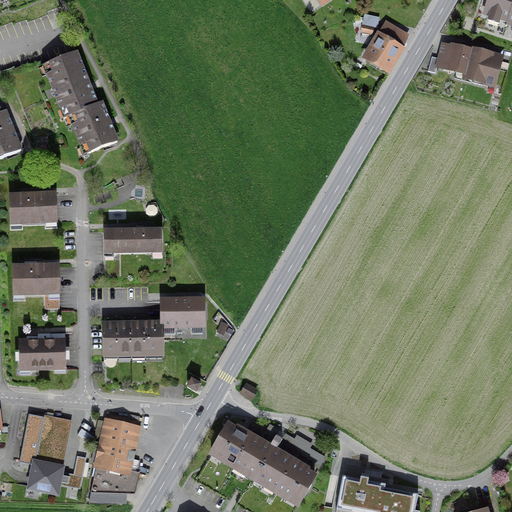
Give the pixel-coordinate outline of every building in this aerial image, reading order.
[(0,27),(12,23),(13,26),(26,20),(27,24),(47,16),(46,13),(59,7),(56,0),(47,0),(14,13),(8,12),(0,14),(0,27)] [(511,0),(486,0),(483,15),(511,23),(511,22),(511,0)] [(374,28),(362,26),(361,33),(372,35),(374,28)] [(406,49),(377,32),(361,58),(390,76),(406,49)] [(464,76),(472,49),(451,43),(450,46),(442,43),(435,68),(464,76)] [(472,49),(464,76),(463,80),(494,89),(503,57),(472,48),(472,49)] [(100,102),(79,51),(40,67),(44,77),(62,119),(68,116),(100,102)] [(28,65),(15,70),(20,82),(22,86),(44,77),(40,67),(38,63),(29,67),(28,65)] [(0,71),(0,88),(1,90),(20,82),(15,70),(14,67),(1,73),(0,71)] [(83,154),(116,141),(100,102),(68,116),(83,154)] [(0,158),(20,151),(5,112),(1,114),(0,114),(0,158)] [(56,195),(8,197),(9,227),(58,225),(56,195)] [(163,230),(103,231),(103,254),(163,253),(163,230)] [(59,264),(12,265),(12,296),(60,295),(59,264)] [(205,331),(204,299),(158,299),(158,323),(163,323),(163,331),(205,331)] [(103,358),(117,358),(117,323),(103,323),(103,358)] [(117,323),(117,358),(131,357),(131,323),(117,323)] [(131,323),(131,357),(146,357),(146,323),(131,323)] [(146,323),(146,357),(163,357),(163,331),(163,323),(158,323),(146,323)] [(65,339),(17,339),(18,372),(65,371),(65,339)] [(191,380),(186,388),(195,393),(200,385),(191,380)] [(252,401),(257,391),(245,384),(239,395),(252,401)] [(58,498),(73,422),(43,416),(28,492),(58,498)] [(141,427),(104,420),(91,492),(136,494),(141,472),(131,470),(141,427)] [(317,475),(227,423),(207,456),(297,509),(317,475)] [(68,474),(66,487),(80,490),(82,476),(68,474)] [(365,484),(343,480),(339,503),(379,510),(378,511),(409,511),(413,492),(399,489),(365,484)]
